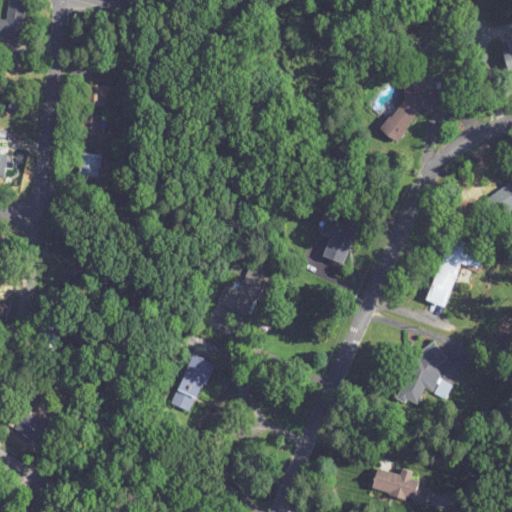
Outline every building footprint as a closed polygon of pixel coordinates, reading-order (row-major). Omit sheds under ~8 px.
[(0,20),(0,36),(22,39),(25,2),(9,1),(7,21),(0,20)] [(410,112),(447,108),(446,90),(427,92),(426,82),(404,85),(406,105),(396,106),(398,119),(382,120),(384,139),(412,135),(410,112)] [(84,107),(111,108),(112,87),(85,85),(84,107)] [(26,113),(26,103),(14,103),(14,113),(26,113)] [(100,142),(105,118),(85,114),(80,137),(100,142)] [(102,179),(103,155),(81,154),(80,178),(102,179)] [(511,183),(485,201),(498,221),(511,211),(511,183)] [(357,230),(327,218),(321,235),(330,239),(324,258),(344,265),(357,230)] [(427,301),(445,308),(462,263),(468,265),(474,247),(451,238),(427,301)] [(15,245),(0,241),(0,258),(12,261),(15,245)] [(251,317),(260,292),(268,295),(275,276),(250,266),(240,293),(225,287),(218,305),(251,317)] [(445,400),(451,386),(439,381),(443,372),(439,371),(447,354),(424,344),(398,399),(418,408),(426,391),(445,400)] [(198,401),(215,365),(194,355),(177,391),(198,401)] [(36,444),(47,427),(26,413),(15,429),(36,444)] [(426,506),(430,491),(420,489),(422,482),(412,480),(414,473),(402,470),(401,474),(379,469),(373,492),(426,506)]
